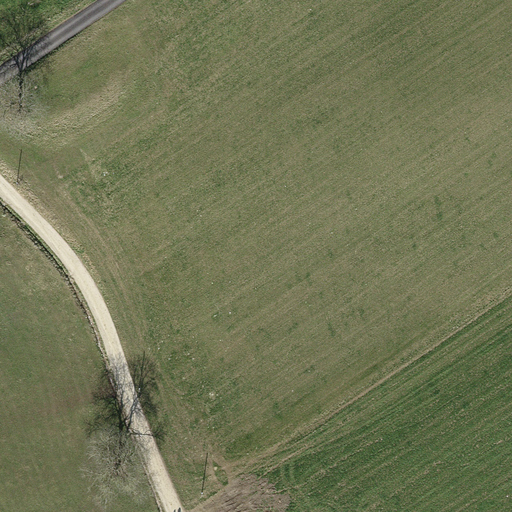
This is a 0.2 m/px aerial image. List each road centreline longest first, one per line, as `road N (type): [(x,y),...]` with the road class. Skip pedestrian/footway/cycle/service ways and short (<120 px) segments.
road 1 (track): [(175,511),(95,293),(0,181)]
road 2 (track): [(0,77),(117,0)]
